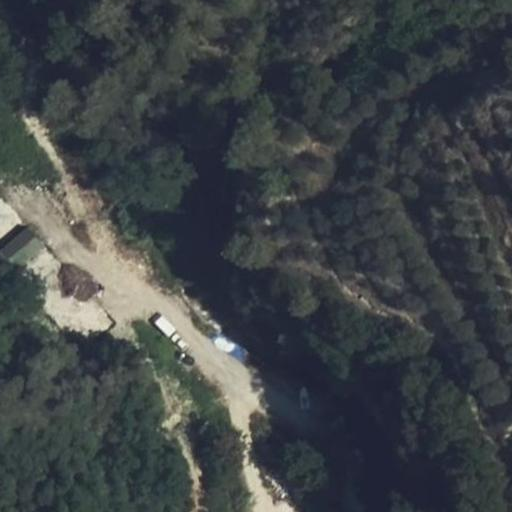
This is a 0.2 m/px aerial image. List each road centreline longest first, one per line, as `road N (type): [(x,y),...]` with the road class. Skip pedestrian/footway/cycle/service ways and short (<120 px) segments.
road 1 (residential): [(359,511),(337,445),(122,287),(98,221),(26,87)]
road 2 (unknown): [(277,511),(258,383)]
